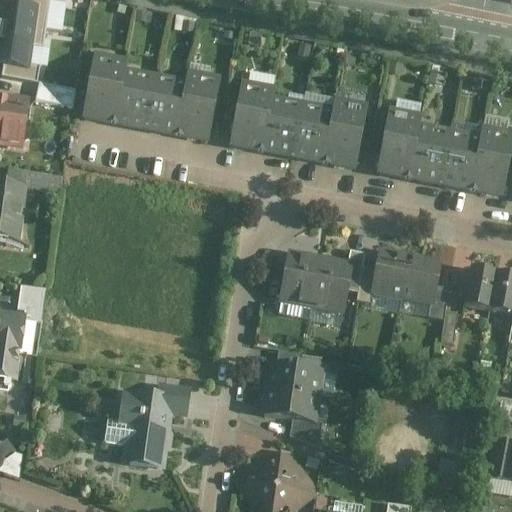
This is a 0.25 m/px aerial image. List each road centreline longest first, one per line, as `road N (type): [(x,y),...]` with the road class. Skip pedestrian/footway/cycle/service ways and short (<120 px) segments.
road 1 (residential): [(280,217),(247,255),(208,511)]
road 2 (residential): [(280,217),(344,208),(511,240)]
road 3 (tertiary): [(249,0),(475,44)]
road 4 (residential): [(78,137),(215,162),(259,185),(280,217)]
